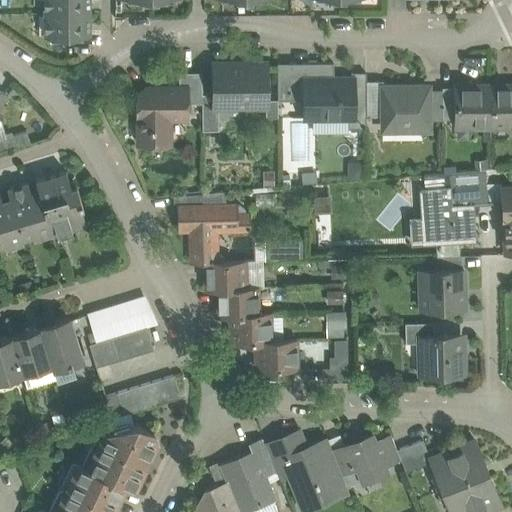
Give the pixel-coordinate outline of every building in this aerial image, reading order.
[(89,0),(43,0),(44,13),(89,12),(89,0)] [(89,12),(44,13),(44,36),(89,35),(89,12)] [(333,62),(289,63),(290,99),(308,99),(308,117),(348,116),(351,116),(351,72),(333,72),(333,62)] [(265,63),(213,63),(214,99),(214,107),(237,107),(237,105),(266,105),(265,63)] [(278,99),(290,99),(289,63),(277,63),(278,99)] [(201,72),(179,72),(179,87),(186,87),(186,103),(202,103),(202,99),(201,72)] [(365,72),(351,72),(351,116),(348,116),(348,128),(366,128),(366,80),(365,72)] [(383,86),(383,80),(366,80),(366,116),(382,116),(382,86),(383,86)] [(490,126),(490,85),(455,86),(455,89),(455,119),(456,126),(490,126)] [(511,85),(490,85),(490,126),(511,125),(511,85)] [(383,86),(382,86),(382,116),(383,127),(403,127),(403,129),(428,128),(428,119),(428,89),(428,86),(383,86)] [(179,87),(151,87),(151,96),(138,96),(138,144),(168,144),(168,117),(186,117),(186,103),(186,87),(179,87)] [(442,89),(428,89),(428,119),(442,119),(442,89)] [(455,89),(442,89),(442,119),(455,119),(455,89)] [(214,99),(202,99),(202,103),(202,139),(218,139),(218,107),(214,107),(214,99)] [(26,131),(0,138),(0,151),(30,142),(26,131)] [(484,169),(448,172),(450,206),(487,203),(484,169)] [(65,171),(35,180),(38,189),(40,195),(51,234),(86,223),(80,204),(82,203),(76,184),(70,186),(65,171)] [(427,208),(450,206),(448,172),(424,174),(427,208)] [(27,182),(6,189),(9,197),(11,203),(21,238),(22,238),(33,234),(34,238),(51,234),(40,195),(38,189),(30,191),(27,182)] [(511,185),(501,187),(505,252),(511,251),(511,185)] [(202,193),(173,195),(174,208),(179,208),(202,207),(202,205),(202,193)] [(1,200),(0,195),(0,244),(4,243),(5,247),(23,242),(22,238),(21,238),(11,203),(9,197),(1,200)] [(332,196),(319,196),(319,210),(332,210),(332,196)] [(202,207),(179,208),(179,229),(191,229),(192,262),(205,261),(214,261),(213,256),(212,256),(211,225),(233,225),(233,229),(249,228),(249,224),(248,224),(248,214),(235,214),(235,205),(202,205),(202,207)] [(264,246),(265,260),(305,259),(304,245),(264,246)] [(460,256),(434,256),(434,268),(460,268),(460,256)] [(245,260),(214,261),(205,261),(206,289),(217,289),(217,288),(246,288),(246,287),(245,260)] [(265,260),(245,260),(246,287),(257,287),(265,287),(265,260)] [(434,268),(425,269),(419,269),(420,309),(461,308),(464,306),(463,268),(460,268),(434,268)] [(246,288),(217,288),(217,289),(218,316),(230,315),(258,314),(257,287),(246,287),(246,288)] [(346,312),(326,313),(326,333),(346,332),(346,312)] [(258,314),(230,315),(231,342),(256,342),(256,341),(271,341),(271,340),(270,313),(258,314)] [(68,318),(40,327),(51,365),(51,366),(52,367),(67,363),(67,365),(72,364),(71,361),(81,358),(68,318)] [(433,322),(405,323),(405,343),(419,342),(419,335),(433,334),(433,322)] [(146,326),(135,330),(142,353),(153,349),(146,326)] [(40,327),(11,336),(23,374),(51,366),(51,365),(40,327)] [(142,353),(135,330),(123,333),(130,356),(142,353)] [(123,333),(112,337),(119,360),(130,356),(123,333)] [(433,334),(419,335),(419,342),(420,376),(464,375),(463,355),(460,353),(460,334),(433,334)] [(0,338),(0,381),(23,374),(11,336),(0,338)] [(112,337),(100,340),(107,363),(119,360),(112,337)] [(100,340),(89,344),(96,367),(107,363),(100,340)] [(296,340),(271,340),(271,341),(256,341),(256,342),(256,369),(296,368),(296,340)] [(333,340),(334,358),(346,357),(346,340),(333,340)] [(346,381),(346,357),(334,358),(331,358),(331,369),(323,369),(324,381),(346,381)] [(173,374),(162,378),(169,401),(180,397),(173,374)] [(162,378),(150,381),(157,404),(169,401),(162,378)] [(150,381),(139,385),(146,408),(157,404),(150,381)] [(139,385),(127,388),(135,411),(146,408),(139,385)] [(127,388),(116,392),(123,415),(135,411),(127,388)] [(116,392),(105,395),(112,418),(123,415),(116,392)] [(87,467),(124,486),(133,491),(157,442),(154,431),(137,423),(103,433),(87,467)] [(300,450),(308,446),(301,430),(293,433),(300,450)] [(308,446),(300,450),(293,433),(276,439),(287,467),(304,508),(348,490),(340,470),(333,451),(327,438),(308,446)] [(344,447),(339,434),(327,438),(333,451),(344,447)] [(344,447),(333,451),(340,470),(359,462),(365,477),(383,470),(380,462),(399,455),(397,449),(391,437),(373,444),(370,437),(344,447)] [(265,444),(262,438),(250,443),(253,450),(254,450),(264,475),(275,470),(265,444)] [(287,467),(276,439),(265,444),(275,470),(276,472),(287,467)] [(423,439),(397,449),(399,455),(405,472),(431,461),(430,457),(423,439)] [(475,511),(500,502),(474,439),(430,457),(431,461),(451,511),(475,511)] [(253,450),(221,463),(228,480),(240,511),(261,511),(259,504),(274,498),(264,475),(254,450),(253,450)] [(54,511),(112,511),(124,486),(87,467),(78,463),(54,511)] [(221,463),(210,468),(217,485),(228,480),(221,463)] [(217,485),(205,489),(196,508),(197,511),(240,511),(228,480),(217,485)] [(259,504),(261,511),(275,511),(279,511),(274,498),(259,504)]
